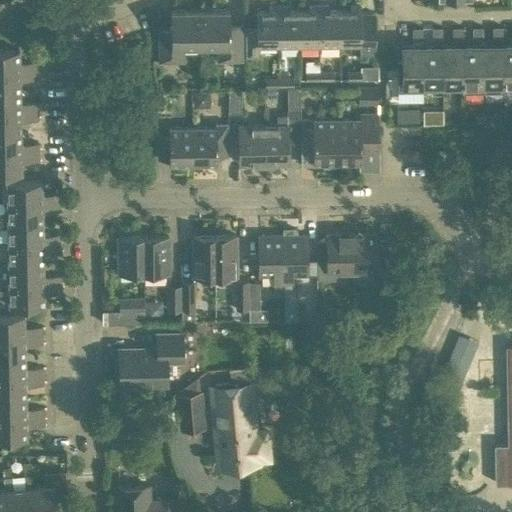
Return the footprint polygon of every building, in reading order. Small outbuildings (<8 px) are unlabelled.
[(328,5),(319,6),(319,47),(339,47),(339,11),(328,11),(328,5)] [(375,56),(375,14),(361,14),(361,5),(350,5),(350,11),(339,11),(339,47),(360,46),(360,56),(375,56)] [(257,26),(245,26),(245,57),(257,56),(257,48),(278,47),(278,6),(268,6),(268,12),(256,12),(257,26)] [(288,6),(278,6),(278,47),(299,47),(298,11),(288,11),(288,6)] [(309,11),(298,11),(299,47),(319,47),(319,6),(309,6),(309,11)] [(170,29),(158,29),(158,62),(183,61),(183,47),(200,47),(200,10),(170,11),(170,29)] [(229,10),(200,10),(200,47),(217,46),(217,61),(242,61),(242,24),(229,24),(229,10)] [(462,27),(452,27),(453,40),(462,40),(462,27)] [(482,27),(473,27),(473,39),(483,39),(482,27)] [(502,27),(493,27),(493,39),(503,39),(502,27)] [(422,28),(412,28),(412,40),(422,40),(422,28)] [(442,28),(432,28),(433,40),(442,40),(442,28)] [(511,44),(502,45),(503,82),(511,81),(511,44)] [(482,45),(461,46),(462,83),(463,91),(483,91),(482,45)] [(502,45),(482,45),(483,91),(503,91),(503,82),(502,45)] [(442,46),(422,47),(423,84),(443,84),(442,46)] [(461,46),(442,46),(443,84),(462,83),(461,46)] [(401,61),(397,61),(398,92),(423,92),(423,84),(422,47),(401,47),(401,61)] [(19,49),(0,49),(0,71),(19,71),(19,49)] [(37,61),(24,61),(24,71),(37,70),(37,61)] [(37,70),(24,71),(24,79),(37,79),(37,70)] [(19,71),(0,71),(0,91),(20,91),(19,71)] [(319,72),(305,72),(305,80),(319,80),(319,72)] [(333,72),(319,72),(319,80),(333,80),(333,72)] [(361,72),(347,72),(347,80),(361,80),(361,72)] [(279,79),(265,79),(265,87),(279,87),(279,79)] [(293,79),(279,79),(279,87),(293,86),(293,79)] [(378,86),(359,87),(359,103),(378,103),(378,86)] [(300,87),(287,87),(288,111),(300,111),(300,87)] [(228,88),(228,112),(240,112),(240,88),(228,88)] [(20,91),(0,91),(0,112),(20,112),(20,91)] [(38,102),(25,102),(25,112),(38,111),(38,102)] [(38,111),(25,112),(25,120),(38,120),(38,111)] [(20,112),(0,112),(0,132),(20,132),(20,112)] [(444,124),(443,112),(423,113),(424,125),(424,127),(444,126),(444,124)] [(360,118),(336,119),(337,163),(361,162),(361,145),(373,145),(372,113),(360,114),(360,118)] [(337,163),(336,119),(301,119),(301,139),(313,139),(313,163),(323,163),(323,167),(335,167),(335,163),(337,163)] [(215,127),(192,127),(193,164),(217,164),(217,155),(228,155),(227,123),(215,123),(215,127)] [(264,125),(238,125),(239,164),(242,164),(244,167),(251,167),(253,164),(265,163),(264,125)] [(287,125),(264,125),(265,163),(288,163),(287,125)] [(169,134),(158,134),(158,158),(169,158),(169,165),(193,164),(192,127),(168,128),(169,134)] [(20,132),(0,132),(0,152),(21,152),(20,132)] [(38,143),(25,143),(26,152),(38,152),(38,143)] [(21,152),(0,152),(0,173),(21,173),(21,152)] [(38,152),(26,152),(26,161),(39,161),(38,152)] [(41,182),(7,183),(7,204),(42,203),(41,182)] [(59,193),(46,194),(46,203),(59,202),(59,193)] [(59,202),(46,203),(47,212),(60,212),(59,202)] [(42,203),(7,204),(7,224),(42,223),(42,203)] [(42,223),(7,224),(8,244),(42,244),(42,223)] [(283,235),(282,235),(283,292),(293,292),(292,275),(307,275),(306,235),(296,235),(296,229),(283,229),(283,235)] [(327,260),(317,260),(317,280),(336,280),(336,270),(352,270),(351,234),(326,235),(327,260)] [(376,234),(351,234),(352,270),(352,280),(387,279),(386,259),(377,259),(376,234)] [(60,235),(47,235),(47,244),(60,243),(60,235)] [(282,235),(258,235),(259,276),(273,276),(274,292),(283,292),(282,235)] [(215,236),(192,237),(193,276),(216,276),(215,236)] [(236,236),(215,236),(216,276),(237,276),(236,236)] [(143,237),(118,237),(119,273),(144,273),(143,237)] [(168,237),(143,237),(144,273),(169,273),(168,237)] [(60,243),(47,244),(48,253),(60,253),(60,243)] [(42,244),(8,244),(8,265),(43,264),(42,244)] [(43,264),(8,265),(9,285),(43,285),(43,264)] [(61,275),(48,275),(48,285),(61,284),(61,275)] [(194,282),(182,282),(182,310),(194,310),(194,282)] [(248,310),(248,301),(248,282),(235,282),(236,310),(248,310)] [(61,284),(48,285),(48,294),(61,294),(61,284)] [(43,285),(9,285),(9,307),(44,306),(43,285)] [(180,286),(169,286),(170,309),(181,309),(180,286)] [(143,297),(119,298),(119,310),(143,309),(143,297)] [(261,302),(248,301),(248,310),(248,322),(266,322),(266,318),(268,318),(268,314),(266,314),(266,310),(261,310),(261,302)] [(24,315),(0,315),(0,336),(24,336),(24,315)] [(42,326),(29,327),(29,335),(42,335),(42,326)] [(42,335),(29,335),(30,344),(43,344),(42,335)] [(119,360),(115,360),(115,375),(120,375),(120,384),(136,383),(136,387),(150,387),(150,383),(166,383),(166,361),(182,360),(182,335),(157,335),(157,350),(119,351),(119,360)] [(24,336),(0,336),(0,356),(25,356),(24,336)] [(450,357),(441,379),(442,396),(455,401),(479,343),(469,338),(467,342),(458,338),(450,357)] [(511,443),(496,443),(496,445),(498,445),(498,482),(496,483),(496,484),(511,483),(511,344),(507,344),(507,345),(509,345),(511,443)] [(25,356),(0,356),(0,377),(25,377),(25,356)] [(43,367),(30,367),(30,377),(43,376),(43,367)] [(230,383),(210,385),(215,436),(219,436),(222,464),(253,461),(253,455),(268,453),(266,430),(255,431),(249,367),(229,369),(230,383)] [(43,376),(30,377),(30,386),(43,386),(43,376)] [(25,377),(0,377),(0,397),(26,397),(25,377)] [(179,395),(178,395),(181,427),(203,425),(200,393),(198,377),(179,391),(179,395)] [(26,397),(0,397),(0,417),(26,417),(26,408),(26,397)] [(44,408),(31,408),(31,417),(44,417),(44,408)] [(26,417),(0,417),(0,438),(26,438),(26,426),(26,417)] [(44,417),(31,417),(31,426),(44,425),(44,417)] [(22,476),(11,477),(14,511),(35,511),(33,487),(31,461),(21,462),(22,476)] [(3,479),(0,479),(0,511),(14,511),(11,477),(10,467),(2,468),(3,479)] [(45,486),(33,487),(35,511),(57,511),(56,501),(67,500),(64,472),(44,473),(45,486)] [(149,486),(115,486),(115,504),(120,504),(120,511),(174,511),(174,501),(150,501),(149,486)]
